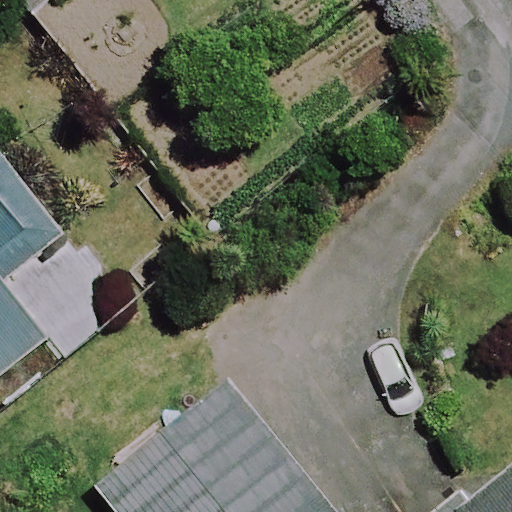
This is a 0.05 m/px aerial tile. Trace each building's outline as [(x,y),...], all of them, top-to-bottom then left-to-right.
[(53,0),(28,0),(38,12),(53,0)] [(0,161),(0,403),(57,357),(2,290),(64,239),(0,161)] [(119,511),(330,511),(235,392),(106,496),(119,511)] [(0,511),(31,511),(80,475),(50,435),(0,472),(0,511)] [(511,511),(511,470),(456,511),(511,511)]
